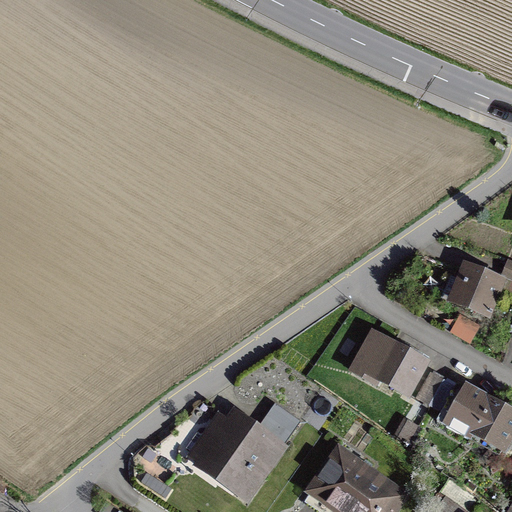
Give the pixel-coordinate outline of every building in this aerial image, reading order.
[(511,271),(507,270),(500,288),(494,305),(511,311),(511,271)] [(487,323),(494,305),(500,288),(461,273),(447,309),(487,323)] [(372,339),(355,372),(386,388),(387,386),(405,395),(421,364),(372,339)] [(455,389),(450,386),(439,380),(430,375),(417,398),(442,412),(455,389)] [(511,414),(460,386),(440,422),(467,437),(471,431),(503,449),(511,431),(511,414)] [(200,465),(246,496),(280,447),(234,415),(226,428),(215,420),(203,437),(214,445),(200,465)] [(392,511),(404,497),(339,452),(311,492),(339,511),(392,511)]
